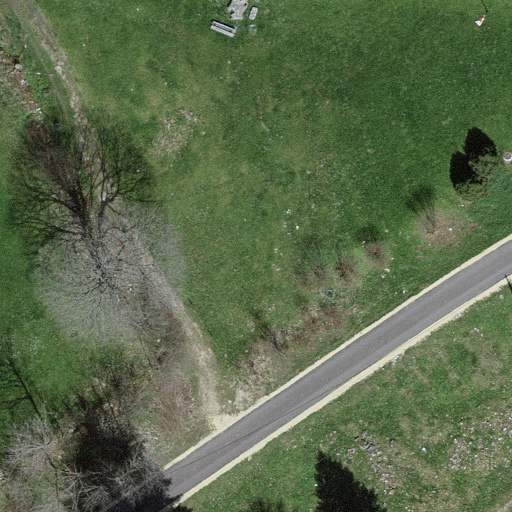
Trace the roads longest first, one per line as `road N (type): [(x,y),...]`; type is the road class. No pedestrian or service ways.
road 1 (track): [(215,460),(200,367),(49,56),(12,0)]
road 2 (unclassified): [(140,511),(511,257)]
